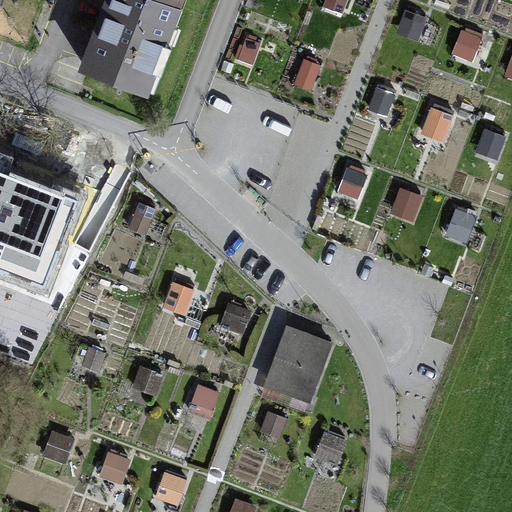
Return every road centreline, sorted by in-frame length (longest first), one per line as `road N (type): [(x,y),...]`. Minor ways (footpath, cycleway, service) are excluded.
road 1 (residential): [(0,101),(194,190),(302,261)]
road 2 (track): [(369,511),(378,408),(371,364),(302,261)]
road 3 (track): [(302,261),(333,0)]
road 4 (unknown): [(25,113),(68,0)]
